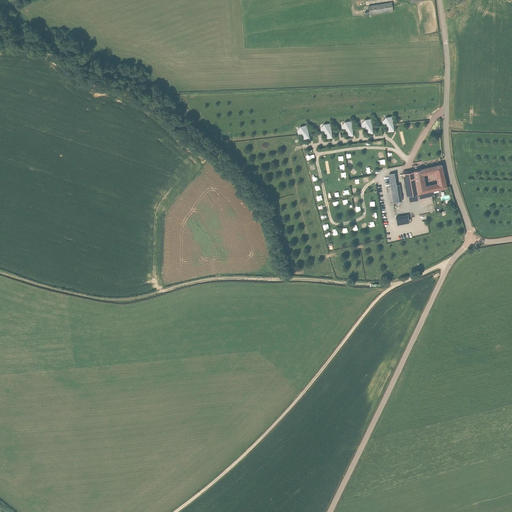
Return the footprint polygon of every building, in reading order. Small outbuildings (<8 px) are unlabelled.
[(365,12),(365,13),(369,13),(369,15),(370,14),(370,15),(393,11),(392,2),(368,6),(369,11),(365,12)] [(387,131),(394,130),(393,116),(386,116),(387,131)] [(367,133),(374,132),(373,117),(366,118),(367,133)] [(353,119),(346,120),(348,135),(355,134),(353,119)] [(327,137),(334,136),(333,121),(326,122),(327,137)] [(304,140),(311,139),(308,124),(301,126),(304,140)] [(419,198),(432,195),(433,195),(432,191),(447,187),(441,164),(414,171),(402,174),(407,197),(412,196),(419,195),(419,198)] [(395,174),(389,175),(393,203),(402,202),(399,185),(397,186),(395,174)] [(408,215),(396,217),(397,225),(409,223),(408,215)]
